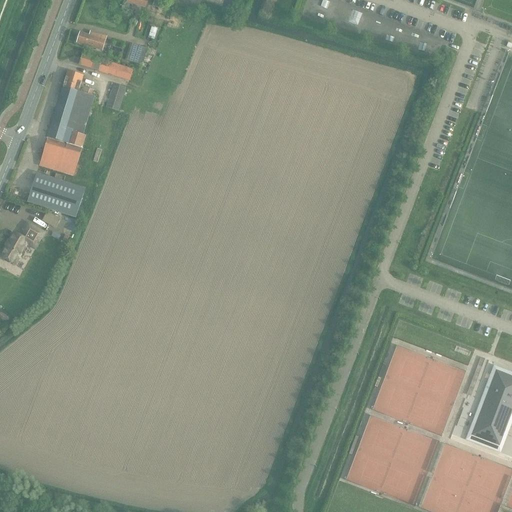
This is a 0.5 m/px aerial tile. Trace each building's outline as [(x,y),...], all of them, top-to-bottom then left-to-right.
[(159,0),(154,0),(152,6),(162,9),(164,2),(159,0)] [(193,0),(178,0),(177,5),(197,11),(200,2),(193,0)] [(77,43),(102,51),(107,37),(95,33),(94,37),(80,33),(77,43)] [(130,43),(125,59),(125,61),(142,66),(147,49),(142,47),(143,43),(139,42),(138,46),(130,43)] [(133,70),(82,54),(79,65),(129,80),(133,70)] [(83,135),(94,97),(91,96),(93,90),(80,86),(83,76),(68,71),(39,166),(73,176),(85,136),(83,135)] [(106,108),(118,112),(125,88),(114,84),(106,108)] [(85,189),(37,173),(28,202),(75,218),(85,189)] [(42,221),(55,228),(60,219),(47,212),(42,221)] [(14,233),(1,256),(3,258),(5,260),(8,262),(11,262),(15,264),(18,258),(22,257),(24,254),(23,250),(26,244),(35,249),(44,233),(28,224),(21,237),(14,233)] [(511,376),(496,371),(474,429),(501,439),(511,410),(511,376)]
